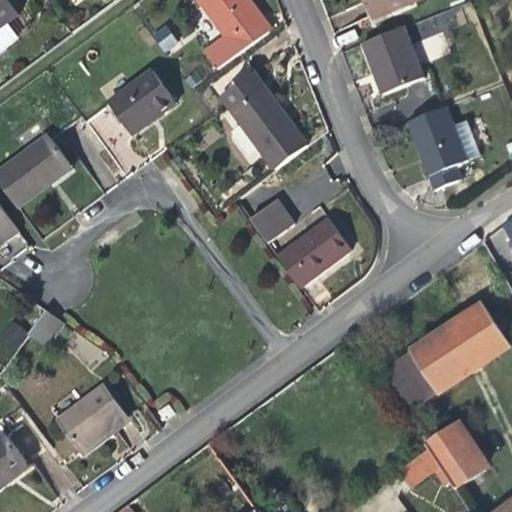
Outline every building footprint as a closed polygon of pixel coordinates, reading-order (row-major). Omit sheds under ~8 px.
[(0,0),(0,35),(13,26),(22,19),(23,19),(9,0),(0,0)] [(197,0),(227,40),(208,53),(224,76),(276,37),(264,22),(268,19),(254,0),(197,0)] [(370,0),(381,23),(430,3),(429,0),(370,0)] [(22,19),(13,26),(23,41),(33,33),(22,19)] [(163,52),(178,43),(166,24),(151,34),(163,52)] [(0,58),(23,41),(13,26),(0,35),(0,58)] [(396,97),(440,81),(419,27),(372,45),(387,78),(396,97)] [(162,74),(117,108),(141,143),(149,137),(186,109),(162,74)] [(240,116),(283,175),(316,150),(293,118),(289,121),(280,108),(270,93),(240,116)] [(482,163),(471,136),(461,110),(417,127),(431,159),(445,195),(476,184),(469,168),(482,163)] [(497,157),(487,130),(471,136),(482,163),(497,157)] [(0,179),(0,181),(24,214),(58,189),(52,181),(74,165),(54,138),(0,179)] [(74,165),(52,181),(58,189),(61,187),(80,172),(74,165)] [(0,239),(8,250),(25,238),(0,205),(0,239)] [(302,229),(287,207),(258,228),(274,250),(302,229)] [(511,222),(500,229),(511,252),(511,222)] [(344,265),(358,254),(336,223),(282,261),(307,295),(344,265)] [(0,255),(8,250),(0,239),(0,255)] [(511,338),(492,307),(420,351),(448,395),(511,354),(511,338)] [(52,349),(67,328),(51,316),(36,339),(52,349)] [(12,321),(0,338),(17,349),(29,332),(12,321)] [(448,395),(420,351),(387,373),(415,416),(448,395)] [(108,388),(64,422),(87,454),(116,433),(132,420),(108,388)] [(174,406),(164,413),(172,424),(183,415),(174,406)] [(493,477),(463,430),(436,449),(439,453),(451,470),(467,494),(493,477)] [(0,451),(0,504),(18,491),(12,483),(36,465),(16,440),(0,451)] [(439,453),(409,476),(422,492),(451,470),(439,453)] [(36,465),(12,483),(18,491),(30,482),(42,473),(36,465)]
